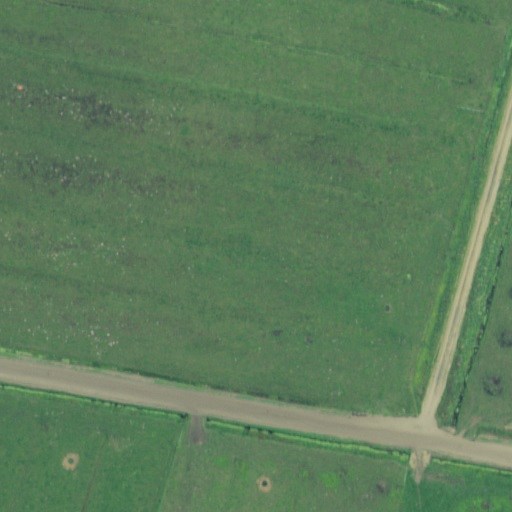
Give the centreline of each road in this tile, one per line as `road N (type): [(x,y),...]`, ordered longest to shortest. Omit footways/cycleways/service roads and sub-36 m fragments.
road 1 (track): [(0,354),(511,443)]
road 2 (track): [(511,204),(452,433)]
